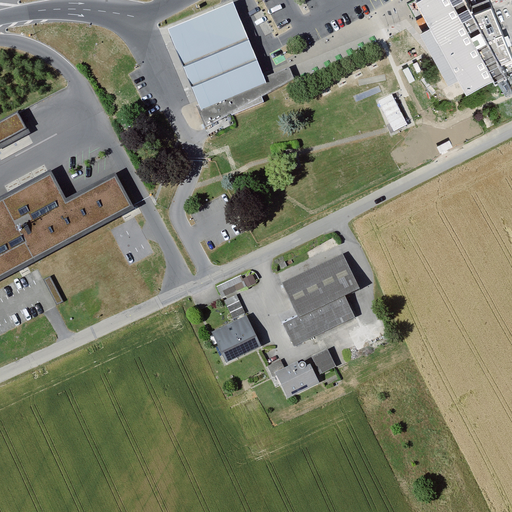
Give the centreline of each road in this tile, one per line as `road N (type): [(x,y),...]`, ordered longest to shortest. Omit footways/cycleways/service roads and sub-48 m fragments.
road 1 (unclassified): [(0,376),(511,131)]
road 2 (unknown): [(259,255),(266,304),(285,349),(298,356),(368,318),(362,265),(340,217)]
road 3 (motorway): [(0,18),(87,9),(142,19)]
